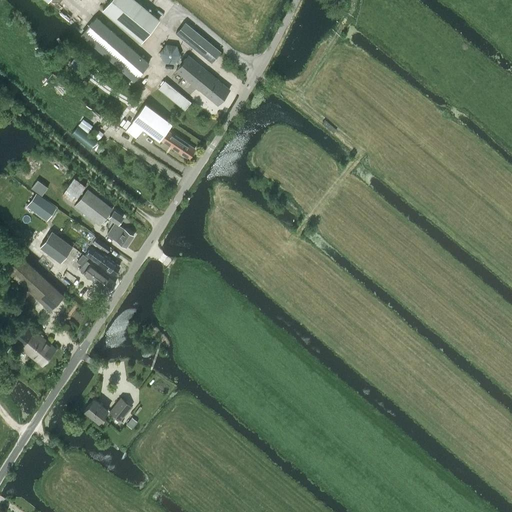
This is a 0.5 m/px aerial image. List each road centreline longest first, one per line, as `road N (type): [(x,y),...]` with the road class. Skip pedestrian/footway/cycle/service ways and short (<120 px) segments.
road 1 (unclassified): [(0,477),(296,0)]
road 2 (track): [(480,250),(255,74)]
road 3 (track): [(455,109),(403,150),(359,152),(288,245)]
